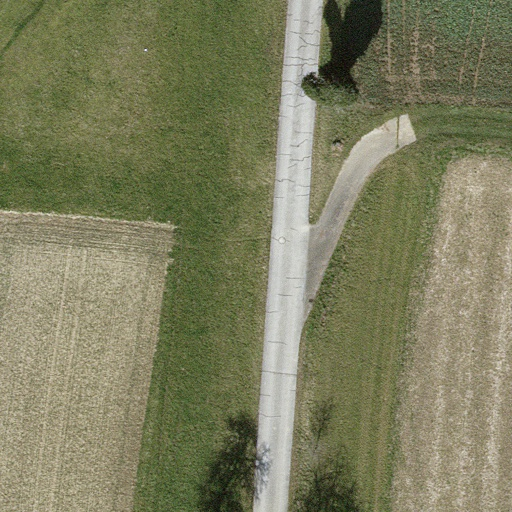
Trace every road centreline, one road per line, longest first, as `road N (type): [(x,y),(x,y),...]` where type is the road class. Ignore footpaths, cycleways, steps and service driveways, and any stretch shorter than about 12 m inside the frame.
road 1 (track): [(273,511),(309,0)]
road 2 (track): [(288,311),(355,166),(432,126),(511,133)]
